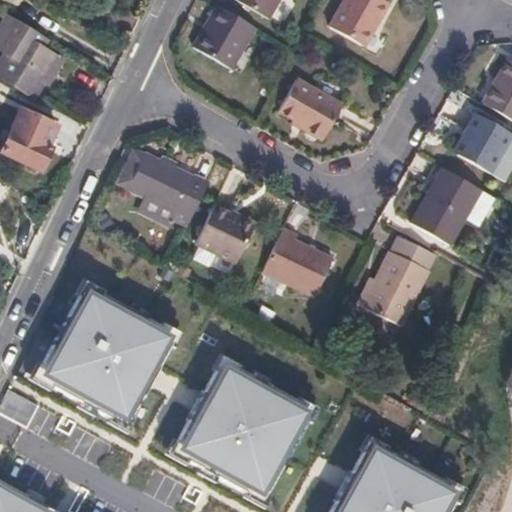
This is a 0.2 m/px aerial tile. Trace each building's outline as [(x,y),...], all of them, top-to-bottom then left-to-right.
[(279,0),(232,0),(267,21),(279,0)] [(367,31),(371,33),(388,2),(385,0),(343,0),(326,31),(358,48),(367,31)] [(258,33),(217,8),(192,49),(233,74),(258,33)] [(45,38),(6,15),(0,24),(0,46),(7,51),(0,63),(0,78),(29,96),(54,57),(39,48),(45,38)] [(367,31),(358,48),(361,50),(371,33),(367,31)] [(483,106),(511,122),(511,64),(507,62),(483,106)] [(303,125),(300,130),(320,140),(322,135),(339,104),(292,80),(276,111),(291,119),(303,125)] [(47,152),(44,151),(54,128),(17,113),(0,152),(0,153),(38,173),(47,152)] [(469,135),(456,157),(490,176),(511,138),(473,116),(464,132),(469,135)] [(289,124),(300,130),(303,125),(291,119),(289,124)] [(451,155),(456,157),(469,135),(464,132),(451,155)] [(186,229),(202,193),(187,186),(190,180),(142,158),(127,193),(175,215),(172,222),(186,229)] [(478,191),(440,169),(408,226),(447,247),(478,191)] [(187,186),(202,193),(205,187),(190,180),(187,186)] [(235,266),(251,232),(227,221),(228,217),(212,209),(195,248),(199,250),(215,257),(235,266)] [(227,221),(251,232),(254,225),(230,215),(228,217),(227,221)] [(373,282),(361,308),(399,326),(425,269),(424,269),(430,256),(393,239),(387,252),(373,282)] [(277,241),(256,286),(309,309),(326,270),(290,254),(293,248),(277,241)] [(215,257),(199,250),(194,263),(210,270),(215,257)] [(175,289),(181,279),(167,271),(158,266),(152,276),(175,289)] [(319,402),(87,278),(29,376),(126,427),(161,369),(203,391),(176,450),(261,501),(319,402)] [(356,306),(361,308),(373,282),(368,279),(356,306)] [(334,394),(322,419),(350,432),(362,406),(334,394)] [(450,511),(458,496),(361,444),(330,511),(450,511)] [(31,511),(0,491),(0,511),(31,511)]
